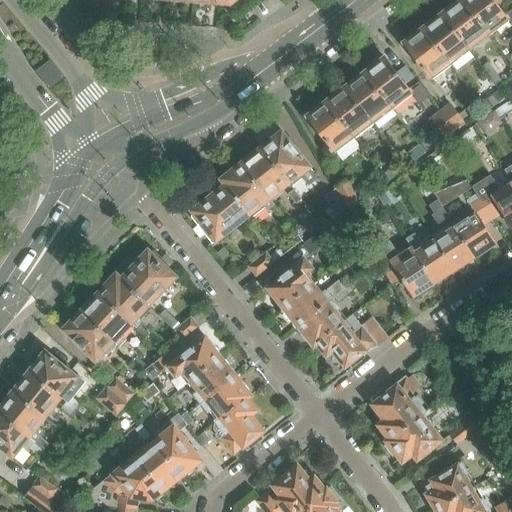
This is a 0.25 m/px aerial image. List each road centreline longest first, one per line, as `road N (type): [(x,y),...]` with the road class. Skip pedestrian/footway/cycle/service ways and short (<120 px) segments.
road 1 (residential): [(318,419),(153,208),(147,183),(197,137),(205,117)]
road 2 (residential): [(318,419),(511,279)]
road 3 (tertiary): [(41,243),(108,171),(145,145)]
road 4 (residential): [(215,511),(221,494),(318,419)]
road 5 (tertiary): [(260,74),(356,0)]
road 6 (tertiary): [(89,93),(12,0)]
